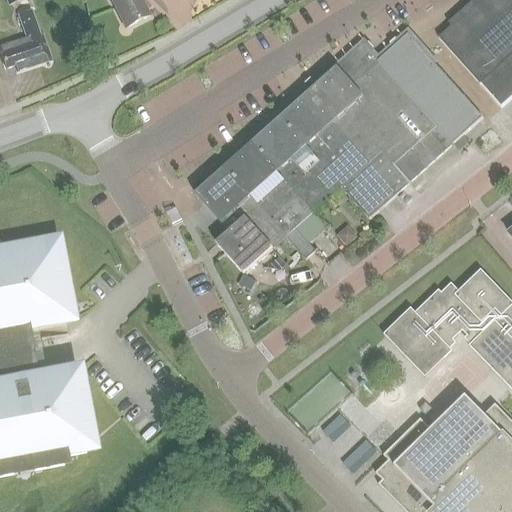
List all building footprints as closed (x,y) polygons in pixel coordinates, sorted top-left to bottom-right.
[(140,0),(110,0),(125,30),(149,18),(140,0)] [(449,25),(452,28),(438,40),(479,86),(480,86),(501,109),(511,98),(511,0),(467,0),(472,4),(449,25)] [(18,16),(26,40),(1,48),(3,55),(1,56),(6,70),(15,67),(17,74),(51,62),(42,35),(40,36),(31,11),(18,16)] [(396,197),(408,185),(410,187),(411,185),(410,184),(451,147),(453,149),(454,148),(453,147),(454,146),(459,152),(469,144),(465,139),(484,122),(409,37),(380,64),(365,46),(332,74),(336,79),(330,84),(323,81),(307,96),(367,164),(368,164),(396,197)] [(279,121),(340,190),(368,221),(396,197),(368,164),(367,164),(307,96),(303,100),(307,104),(301,109),(295,106),(279,121)] [(267,130),(251,145),(252,145),(311,215),(340,190),(279,121),(276,124),(280,128),(273,134),(267,130)] [(223,169),(224,170),(258,210),(284,238),(289,243),(304,261),(316,251),(315,250),(313,252),(298,235),(294,230),(311,215),(252,145),(248,149),(251,153),(245,158),(238,155),(223,169)] [(193,192),(230,234),(258,210),(224,170),(219,173),(223,178),(218,183),(212,179),(197,193),(195,191),(193,192)] [(170,213),(166,215),(172,226),(182,221),(176,210),(170,213)] [(230,234),(216,246),(244,277),(258,265),(257,264),(271,250),(284,238),(258,210),(230,234)] [(0,479),(65,467),(63,459),(95,453),(79,372),(39,380),(29,331),(74,322),(58,242),(3,252),(0,246),(0,479)] [(447,347),(462,332),(475,345),(470,350),(511,393),(511,304),(482,273),(459,294),(452,287),(435,302),(433,299),(416,315),(412,311),(384,337),(425,379),(452,353),(447,347)] [(511,511),(511,423),(495,407),(484,418),(466,400),(432,433),(421,421),(383,458),(389,463),(376,476),(383,483),(378,487),(403,511),(511,511)] [(345,416),(328,431),(335,439),(352,423),(345,416)] [(371,441),(347,463),(359,475),(382,453),(371,441)]
